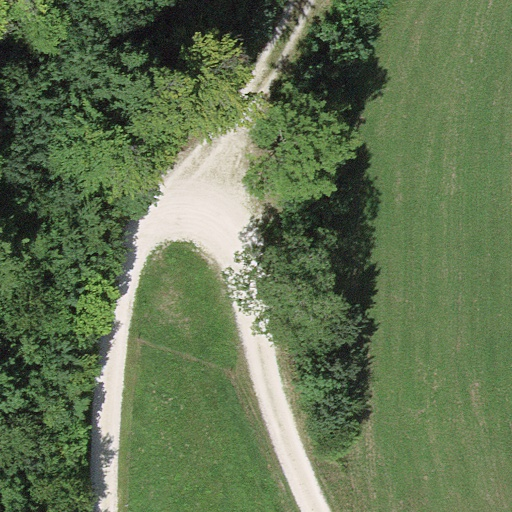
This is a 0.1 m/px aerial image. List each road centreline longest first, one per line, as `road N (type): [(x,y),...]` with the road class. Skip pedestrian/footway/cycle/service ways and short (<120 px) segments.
road 1 (track): [(297,0),(244,107),(219,207),(274,435),(304,511)]
road 2 (track): [(219,207),(164,210),(130,238),(98,427),(99,511)]
